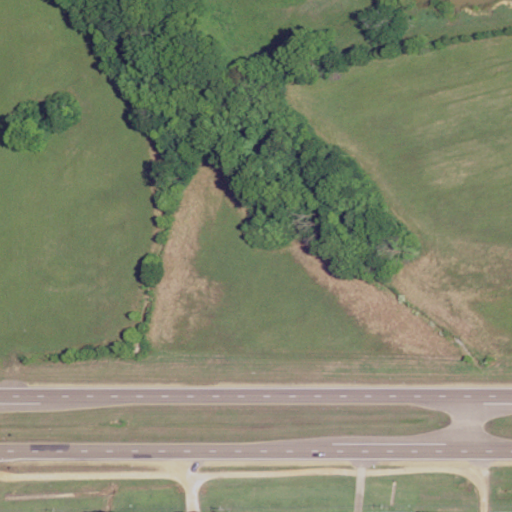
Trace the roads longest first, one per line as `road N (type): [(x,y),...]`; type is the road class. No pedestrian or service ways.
road 1 (trunk): [(511,395),(0,394)]
road 2 (trunk): [(0,449),(511,450)]
